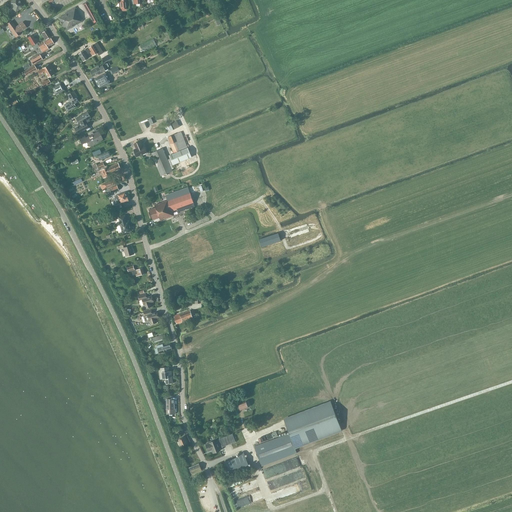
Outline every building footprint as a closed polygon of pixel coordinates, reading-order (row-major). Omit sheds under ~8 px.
[(11,0),(8,3),(15,12),(23,6),(18,0),(11,0)] [(83,4),(93,23),(98,21),(88,2),(83,4)] [(65,14),(58,18),(64,27),(65,27),(67,30),(68,29),(73,26),(83,21),(75,7),(64,13),(65,14)] [(6,24),(16,37),(21,33),(20,32),(27,27),(23,22),(16,27),(12,21),(6,24)] [(38,33),(40,35),(41,34),(45,39),(50,36),(46,30),(44,32),(43,30),(38,33)] [(32,35),(27,38),(33,47),(37,44),(38,46),(40,44),(39,41),(37,43),(32,35)] [(40,44),(38,46),(39,48),(41,50),(39,51),(40,53),(48,49),(47,47),(53,43),(50,39),(40,44)] [(93,45),(78,54),(83,61),(89,57),(87,54),(90,53),(92,56),(97,53),(98,55),(103,53),(97,43),(93,45)] [(40,54),(30,60),(33,65),(42,60),(40,54)] [(110,54),(101,59),(104,63),(112,59),(110,54)] [(108,69),(106,67),(105,64),(104,63),(101,64),(101,65),(90,71),(93,76),(108,69)] [(35,73),(37,71),(40,75),(44,73),(47,78),(53,75),(48,65),(42,68),(42,69),(39,70),(38,68),(36,69),(37,70),(34,71),(35,73)] [(26,76),(34,71),(37,70),(36,69),(34,66),(23,72),(26,76)] [(118,66),(109,70),(111,74),(120,70),(118,66)] [(105,74),(94,79),(98,89),(107,85),(110,83),(105,74)] [(64,90),(60,83),(51,88),(55,95),(64,90)] [(64,105),(65,107),(61,108),(63,112),(67,110),(67,111),(75,107),(74,104),(78,101),(76,98),(73,92),(67,95),(70,102),(64,105)] [(75,118),(78,124),(73,127),(77,134),(88,127),(86,122),(89,121),(89,119),(90,118),(87,112),(75,118)] [(179,113),(176,115),(178,120),(172,123),(174,128),(184,124),(179,113)] [(165,126),(168,132),(174,129),(171,123),(165,126)] [(77,137),(81,144),(87,141),(89,146),(102,140),(97,132),(86,138),(83,134),(77,137)] [(168,137),(174,153),(169,155),(170,159),(173,165),(191,157),(187,147),(181,132),(168,137)] [(134,150),(137,157),(147,153),(144,146),(142,146),(140,141),(134,144),(136,149),(134,150)] [(40,145),(36,148),(40,153),(44,150),(40,145)] [(163,149),(152,154),(157,165),(161,176),(172,172),(163,149)] [(98,155),(100,160),(103,159),(104,160),(106,159),(106,158),(110,156),(108,151),(98,155)] [(109,173),(120,168),(118,163),(102,170),(105,177),(110,176),(109,173)] [(114,180),(101,185),(103,190),(116,184),(114,180)] [(156,207),(149,210),(153,220),(159,217),(160,220),(173,216),(171,211),(177,209),(178,212),(195,206),(194,203),(190,192),(188,188),(166,196),(167,200),(155,205),(156,207)] [(114,199),(116,205),(121,204),(128,202),(128,201),(129,200),(127,194),(126,195),(126,193),(114,196),(115,198),(114,199)] [(106,216),(107,222),(114,220),(113,214),(106,216)] [(119,217),(120,223),(123,233),(131,231),(129,221),(127,221),(125,216),(119,217)] [(281,241),(278,233),(259,239),(261,247),(281,241)] [(123,249),(126,257),(134,255),(131,245),(124,247),(123,244),(116,246),(118,250),(123,249)] [(135,271),(133,265),(127,268),(129,272),(132,271),(133,276),(136,275),(137,277),(144,274),(142,268),(135,271)] [(138,297),(140,300),(142,300),(144,306),(145,305),(146,309),(151,307),(150,304),(154,302),(152,296),(147,298),(146,294),(138,297)] [(144,316),(146,322),(149,321),(150,321),(151,325),(156,323),(155,319),(159,318),(157,312),(152,314),(151,310),(143,313),(145,316),(144,316)] [(174,316),(177,324),(193,318),(190,310),(174,316)] [(166,339),(165,334),(152,338),(154,343),(166,339)] [(154,349),(156,354),(163,352),(164,353),(172,350),(170,344),(163,347),(162,344),(156,346),(157,348),(154,349)] [(158,368),(160,379),(165,378),(166,384),(173,383),(171,371),(169,371),(168,367),(158,368)] [(164,397),(164,400),(167,400),(167,409),(167,414),(175,414),(176,409),(174,409),(174,399),(171,399),(171,395),(169,396),(164,397)] [(246,401),(238,404),(241,410),(248,407),(246,401)] [(331,402),(284,420),(295,448),(341,430),(331,402)] [(254,447),(262,466),(297,453),(295,449),(289,433),(254,447)] [(219,446),(221,445),(222,447),(235,442),(233,436),(234,435),(233,434),(219,439),(216,440),(209,443),(210,444),(205,445),(208,451),(212,450),(213,453),(220,450),(219,446)] [(178,442),(181,446),(188,443),(185,436),(179,439),(180,441),(178,442)] [(226,462),(230,473),(249,466),(245,455),(226,462)] [(199,463),(189,468),(192,474),(202,470),(199,463)] [(232,496),(257,488),(254,479),(229,487),(232,496)]
